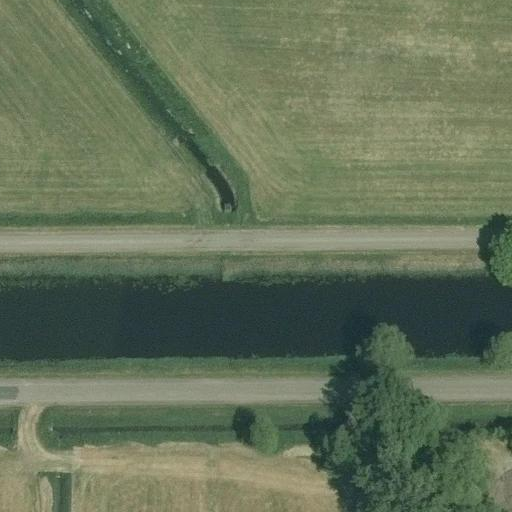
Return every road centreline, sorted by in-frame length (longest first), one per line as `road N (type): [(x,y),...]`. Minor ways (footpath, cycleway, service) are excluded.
road 1 (unclassified): [(511,389),(0,394)]
road 2 (unclassified): [(511,240),(0,243)]
